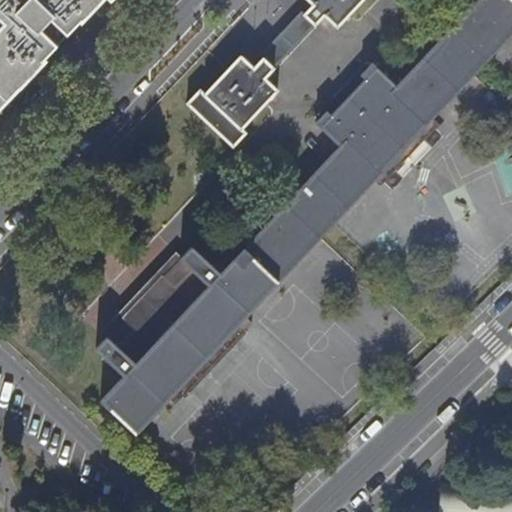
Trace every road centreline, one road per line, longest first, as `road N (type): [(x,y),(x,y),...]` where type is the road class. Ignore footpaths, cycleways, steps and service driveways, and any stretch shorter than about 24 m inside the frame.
road 1 (residential): [(0,211),(204,0)]
road 2 (tertiary): [(511,329),(323,511)]
road 3 (residential): [(0,357),(163,511)]
